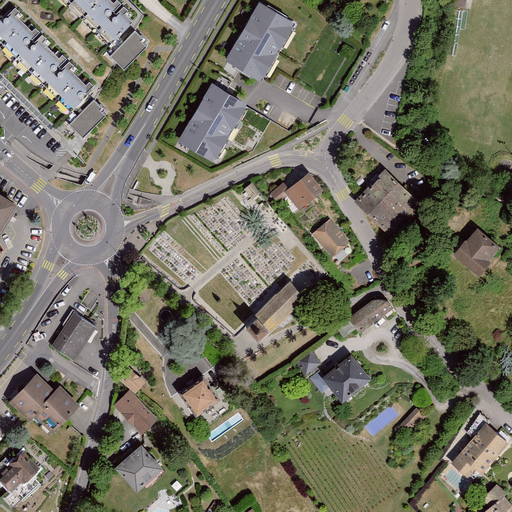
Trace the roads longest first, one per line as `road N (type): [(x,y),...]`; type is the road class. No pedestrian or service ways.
road 1 (residential): [(511,410),(425,333),(325,164)]
road 2 (residential): [(74,511),(105,391),(113,279),(103,250)]
road 3 (primary): [(103,205),(219,0)]
road 4 (residential): [(114,223),(125,226),(275,160),(325,164)]
road 5 (residential): [(325,164),(326,151),(397,54),(411,0)]
